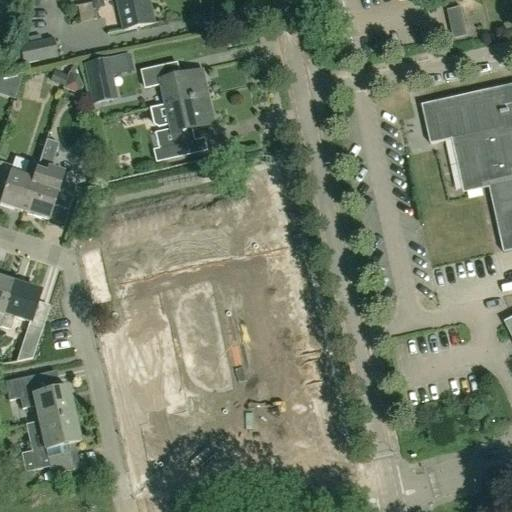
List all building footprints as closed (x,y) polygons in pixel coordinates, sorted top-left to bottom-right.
[(96,0),(99,23),(113,21),(110,0),(96,0)] [(157,26),(150,0),(117,0),(125,33),(157,26)] [(489,24),(467,26),(467,35),(490,33),(489,24)] [(58,58),(54,40),(36,43),(35,37),(21,40),(22,46),(19,46),(24,66),(58,58)] [(205,71),(181,77),(179,65),(142,73),(147,90),(162,87),(166,106),(210,96),(205,71)] [(511,86),(422,107),(430,146),(455,140),(467,191),(481,187),(481,188),(489,186),(501,243),(503,254),(511,251),(511,86)] [(217,126),(210,96),(166,106),(172,131),(157,134),(161,151),(163,164),(177,161),(174,148),(197,144),(194,131),(217,126)] [(47,141),(39,166),(23,213),(48,222),(53,207),(69,212),(77,187),(68,183),(67,183),(67,179),(57,170),(53,170),(52,170),(60,145),(47,141)] [(161,151),(155,153),(158,165),(163,164),(161,151)] [(0,205),(23,213),(39,166),(29,163),(25,178),(11,173),(13,167),(1,163),(0,164),(0,189),(4,192),(0,204),(0,205)] [(256,191),(248,192),(252,209),(259,207),(256,191)] [(248,192),(240,194),(244,211),(252,209),(248,192)] [(212,195),(204,197),(208,213),(215,212),(212,195)] [(204,197),(196,199),(200,215),(208,213),(204,197)] [(158,208),(151,209),(154,226),(162,224),(158,208)] [(135,213),(127,215),(131,231),(138,230),(135,213)] [(277,217),(255,222),(262,257),(284,252),(277,217)] [(255,222),(233,227),(241,261),(262,257),(255,222)] [(233,227),(212,232),(219,266),(241,261),(233,227)] [(188,228),(164,234),(174,276),(198,271),(188,228)] [(189,228),(188,228),(198,271),(219,266),(212,232),(191,237),(189,228)] [(164,234),(140,239),(150,282),(174,276),(164,234)] [(140,239),(116,245),(125,287),(150,282),(140,239)] [(0,327),(1,328),(15,285),(0,279),(0,327)] [(30,324),(40,293),(15,285),(1,328),(12,331),(16,319),(30,324)] [(292,285),(249,294),(254,319),(297,310),(292,285)] [(297,310),(254,319),(260,343),(302,334),(297,310)] [(244,314),(227,317),(229,325),(246,321),(244,314)] [(33,360),(42,332),(29,327),(17,363),(33,360)] [(302,334),(260,343),(265,367),(308,358),(302,334)] [(249,338),(232,341),(234,349),(251,345),(249,338)] [(251,345),(234,349),(236,356),(252,353),(251,345)] [(308,358),(265,367),(270,391),(313,382),(308,358)] [(68,388),(41,394),(38,376),(6,383),(10,401),(21,399),(23,410),(36,407),(39,423),(26,426),(27,426),(74,415),(68,388)] [(313,382),(270,391),(276,415),(318,406),(313,382)] [(259,385),(243,389),(245,397),(261,393),(259,385)] [(261,393),(245,397),(246,405),(263,401),(261,393)] [(190,411),(155,419),(160,441),(195,433),(190,411)] [(80,443),(74,415),(27,426),(32,453),(22,455),(26,473),(57,467),(58,470),(77,466),(72,445),(80,443)] [(300,417),(292,419),(296,435),(303,434),(300,417)] [(292,419),(284,421),(288,437),(296,435),(292,419)] [(257,426),(249,428),(253,445),(260,443),(257,426)] [(249,428),(241,430),(245,446),(253,445),(249,428)] [(195,433),(160,441),(165,462),(199,455),(195,433)] [(319,438),(297,443),(305,477),(327,472),(319,438)] [(297,443),(276,447),(283,482),(305,477),(297,443)] [(276,447),(254,452),(262,486),(283,482),(276,447)] [(254,452),(232,457),(240,491),(262,486),(254,452)] [(199,455),(165,462),(170,484),(204,476),(199,455)] [(204,476),(170,484),(175,506),(209,498),(204,476)]
